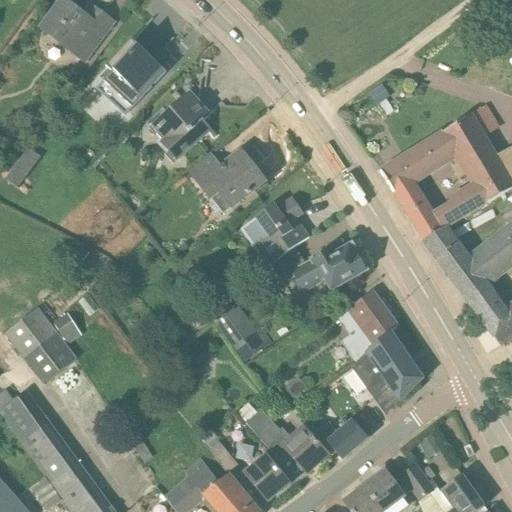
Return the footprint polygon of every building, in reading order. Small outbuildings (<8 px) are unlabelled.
[(41,29),(85,62),(113,23),(98,12),(91,21),(63,0),(41,29)] [(154,67),(157,64),(132,40),(106,67),(112,73),(104,82),(117,95),(114,99),(129,113),(166,73),(165,72),(162,75),(154,67)] [(152,126),(165,140),(162,142),(170,152),(173,149),(181,157),(186,152),(187,153),(209,133),(214,139),(217,136),(204,122),(210,116),(195,99),(188,105),(182,99),(152,126)] [(383,100),(378,104),(387,115),(392,111),(383,100)] [(381,173),(409,219),(429,206),(416,185),(455,161),(470,185),(483,207),(510,191),(511,189),(511,183),(496,156),(486,139),(501,129),(490,112),(487,107),(483,109),(381,173)] [(17,168),(27,175),(36,164),(40,157),(30,150),(26,157),(17,168)] [(211,200),(220,193),(232,209),(265,183),(241,152),(220,168),(209,155),(189,171),(211,200)] [(425,244),(446,230),(445,228),(483,207),(470,185),(446,199),(448,203),(433,212),(429,206),(409,219),(424,243),(425,244)] [(256,246),(270,266),(309,238),(299,224),(298,225),(295,221),(304,214),(293,199),(277,210),(274,206),(256,219),(269,237),(256,246)] [(511,222),(470,254),(460,240),(456,243),(446,230),(425,244),(430,251),(431,250),(432,254),(501,347),(511,338),(511,222)] [(312,261),(291,272),(303,293),(325,280),(331,291),(367,271),(352,246),(338,253),(335,248),(312,261)] [(82,266),(89,257),(82,251),(75,260),(82,266)] [(191,283),(193,266),(190,262),(177,272),(188,285),(191,283)] [(359,330),(341,342),(356,364),(370,355),(367,351),(369,350),(390,334),(398,328),(373,293),(347,312),(359,330)] [(78,306),(89,320),(99,313),(88,299),(78,306)] [(211,320),(232,348),(243,364),(271,344),(260,327),(255,331),(235,303),(217,315),(211,320)] [(57,335),(37,309),(5,334),(24,360),(57,335)] [(53,322),(64,341),(79,332),(67,313),(53,322)] [(179,321),(166,333),(178,345),(190,333),(179,321)] [(369,350),(367,351),(370,355),(356,364),(355,365),(373,391),(369,393),(385,415),(400,400),(401,401),(422,380),(390,334),(369,350)] [(188,352),(191,350),(181,346),(175,355),(188,364),(186,358),(188,352)] [(193,348),(191,350),(188,352),(186,358),(188,364),(193,368),(200,368),(205,364),(207,358),(205,352),(200,348),(193,348)] [(298,377),(285,388),(293,399),(307,388),(298,377)] [(0,411),(14,401),(6,391),(0,395),(0,411)] [(327,443),(313,426),(306,431),(304,429),(291,440),(282,429),(279,431),(261,411),(245,425),(269,450),(278,442),(307,474),(328,456),(324,451),(329,446),(327,443)] [(327,443),(343,430),(330,414),(322,421),(318,416),(310,423),(313,426),(327,443)] [(353,421),(343,430),(327,443),(329,446),(342,461),(368,439),(353,421)] [(208,445),(216,439),(216,438),(211,431),(209,428),(200,435),(203,439),(208,445)] [(441,451),(431,435),(418,444),(428,460),(441,451)] [(210,452),(228,475),(238,466),(220,444),(210,452)] [(289,484),(266,457),(245,474),(268,502),(289,484)] [(184,472),(188,477),(189,477),(207,499),(217,511),(258,511),(229,476),(218,484),(200,459),(184,472)] [(115,511),(79,463),(50,484),(63,501),(70,511),(115,511)] [(420,472),(428,483),(432,480),(436,477),(428,466),(420,472)] [(442,511),(479,511),(485,508),(463,477),(441,493),(437,489),(438,488),(432,480),(428,483),(420,472),(417,467),(402,477),(420,502),(429,494),(442,511)] [(386,472),(365,487),(382,511),(385,511),(405,498),(386,472)] [(207,499),(189,477),(188,477),(172,491),(163,498),(174,511),(190,511),(202,502),(207,499)] [(50,484),(46,478),(31,489),(48,511),(63,501),(50,484)] [(0,511),(27,511),(0,480),(0,511)] [(382,511),(365,487),(344,503),(350,511),(382,511)] [(217,511),(207,499),(202,502),(210,511),(217,511)]
